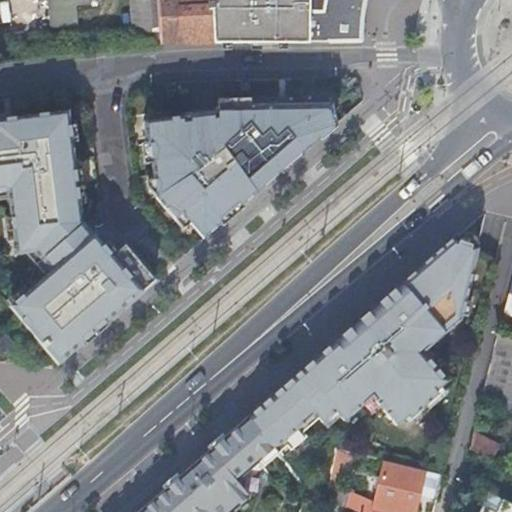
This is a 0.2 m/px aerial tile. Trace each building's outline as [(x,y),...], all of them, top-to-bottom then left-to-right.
[(50,0),(53,28),(79,25),(77,6),(90,4),(89,0),(50,0)] [(132,0),(134,42),(161,43),(158,0),(132,0)] [(158,0),(161,43),(219,43),(305,43),(318,42),(362,42),(363,18),(366,0),(158,0)] [(331,129),(325,105),(251,106),(217,107),(217,110),(217,117),(183,122),(182,118),(181,118),(143,123),(146,144),(149,144),(151,163),(152,164),(154,180),(156,195),(156,198),(176,221),(183,215),(191,223),(204,239),(221,224),(231,215),(241,207),(241,206),(256,193),(282,171),(287,167),(283,163),(291,156),(298,151),(301,155),(331,129)] [(325,105),(331,129),(336,124),(332,105),(325,105)] [(217,110),(180,115),(181,118),(182,118),(183,122),(217,117),(217,110)] [(0,199),(4,199),(10,257),(26,255),(44,275),(6,310),(57,366),(151,282),(123,251),(115,258),(84,224),(71,113),(0,121),(0,199)] [(146,144),(142,144),(144,165),(152,164),(151,163),(149,144),(146,144)] [(287,167),(301,155),(298,151),(291,156),(283,163),(287,167)] [(156,195),(154,180),(146,181),(147,188),(156,198),(156,195)] [(221,224),(223,227),(244,208),(241,206),(241,207),(231,215),(221,224)] [(191,223),(183,215),(176,221),(183,230),(191,223)] [(359,322),(247,420),(274,452),(315,417),(322,424),(335,413),(342,421),(374,393),(399,423),(447,382),(422,352),(463,318),(475,249),(451,242),(383,299),(359,322)] [(511,290),(509,289),(503,313),(511,318),(511,290)] [(511,341),(498,334),(482,399),(506,412),(511,386),(511,341)] [(274,452),(247,420),(166,494),(146,511),(226,511),(249,495),(239,482),(274,452)] [(474,433),(470,449),(492,460),(499,446),(474,433)] [(351,456),(335,452),(328,490),(339,492),(344,467),(350,468),(351,456)] [(345,508),(352,511),(414,511),(418,496),(423,473),(393,466),(390,480),(381,478),(375,507),(349,494),(345,508)] [(511,511),(511,506),(487,494),(478,511),(511,511)]
